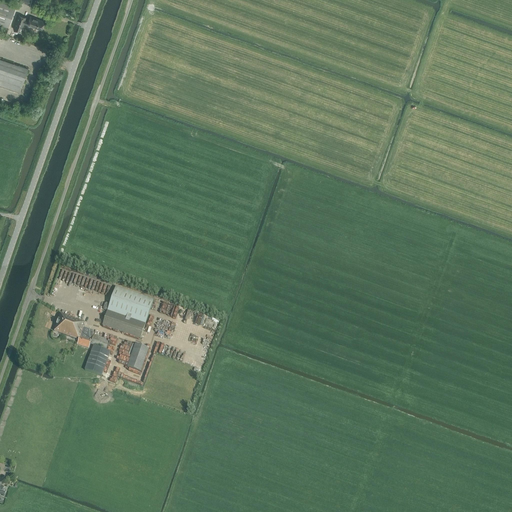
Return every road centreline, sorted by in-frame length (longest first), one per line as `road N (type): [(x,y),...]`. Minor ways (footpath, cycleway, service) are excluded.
road 1 (unclassified): [(0,379),(132,0)]
road 2 (tertiary): [(0,277),(97,0)]
